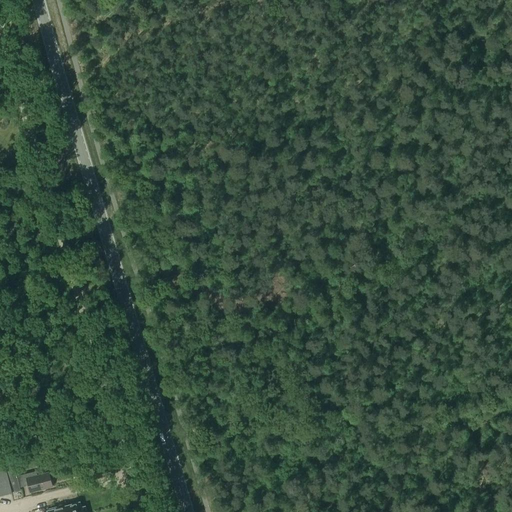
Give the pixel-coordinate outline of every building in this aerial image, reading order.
[(161,268),(163,276),(177,272),(175,264),(161,268)] [(10,457),(3,459),(4,462),(12,492),(20,490),(12,458),(10,457)] [(0,496),(12,493),(12,492),(4,462),(3,462),(0,462),(0,496)] [(49,473),(48,472),(37,475),(36,471),(25,474),(30,493),(52,487),(51,482),(52,480),(53,478),(52,476),(51,474),(49,473)] [(44,511),(82,511),(81,507),(77,508),(76,503),(56,508),(55,506),(46,509),(46,511),(44,511)]
